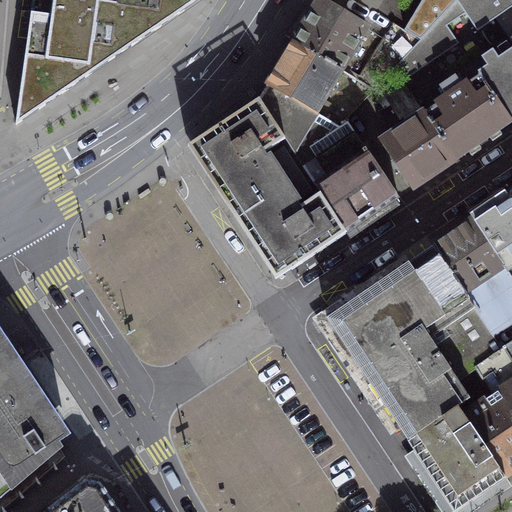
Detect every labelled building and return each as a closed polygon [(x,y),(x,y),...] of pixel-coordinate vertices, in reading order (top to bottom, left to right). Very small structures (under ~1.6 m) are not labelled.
[(33,0),(16,125),(108,62),(117,0),(33,0)] [(117,0),(108,62),(198,0),(117,0)] [(320,0),(317,0),(292,42),(340,70),(366,28),(320,0)] [(389,0),(406,9),(411,0),(418,0),(441,16),(456,0),(389,0)] [(441,16),(418,0),(411,0),(406,9),(396,25),(420,40),(435,23),(441,16)] [(511,0),(456,0),(441,16),(435,23),(455,45),(458,43),(446,25),(465,12),(477,30),(495,17),(511,43),(511,42),(511,0)] [(396,25),(393,23),(357,80),(373,91),(394,68),(420,40),(396,25)] [(403,81),(455,45),(435,23),(420,40),(394,68),(403,81)] [(340,70),(292,42),(268,84),(315,113),(340,70)] [(479,76),(510,123),(511,121),(511,42),(511,43),(511,42),(511,49),(498,59),(492,50),(481,57),(487,66),(477,72),(479,76)] [(447,97),(424,113),(455,159),(510,123),(479,76),(454,92),(452,89),(460,84),(455,75),(439,86),(447,97)] [(424,113),(403,81),(383,94),(399,119),(409,113),(414,119),(424,113)] [(268,84),(258,99),(302,166),(340,127),(315,113),(268,84)] [(188,146),(275,280),(344,233),(325,204),(312,183),(302,166),(258,99),(188,146)] [(414,119),(381,141),(412,188),(455,159),(424,113),(414,119)] [(347,120),(340,127),(302,166),(344,233),(397,197),(347,120)] [(471,219),(511,280),(511,199),(508,194),(471,219)] [(511,280),(471,219),(433,244),(492,334),(511,320),(511,280)] [(325,318),(414,448),(463,415),(457,406),(469,398),(459,380),(478,367),(504,350),(502,348),(492,334),(433,244),(325,318)] [(0,499),(6,495),(67,436),(46,406),(0,336),(0,499)] [(511,340),(502,348),(504,350),(511,363),(511,340)] [(494,393),(511,380),(511,363),(504,350),(478,367),(494,393)] [(505,476),(511,471),(511,380),(494,393),(463,415),(505,476)] [(505,476),(463,415),(414,448),(455,510),(505,476)] [(117,511),(98,483),(91,482),(84,482),(56,503),(48,508),(50,511),(117,511)]
